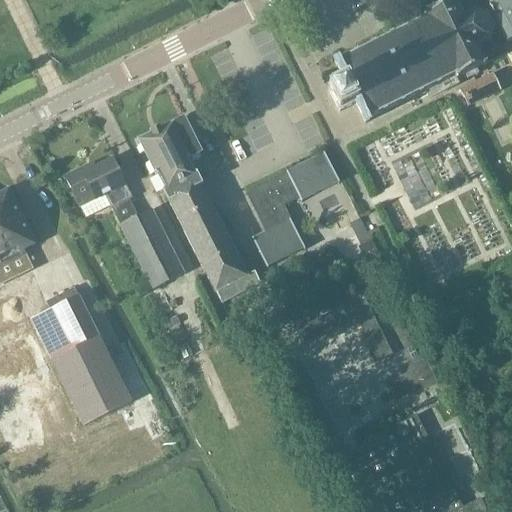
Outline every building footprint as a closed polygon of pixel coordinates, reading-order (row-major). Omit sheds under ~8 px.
[(344,81),(328,89),(339,112),(355,104),(359,113),(365,124),(428,93),(431,101),(457,88),(455,82),(464,77),(467,82),(478,76),(475,72),(505,57),(501,48),(477,0),(464,0),(456,4),(455,2),(445,7),(443,2),(432,8),(434,12),(424,17),(425,18),(335,62),(344,81)] [(511,0),(477,0),(501,48),(511,42),(511,0)] [(459,93),(467,110),(498,95),(490,78),(459,93)] [(157,176),(165,191),(195,175),(188,161),(202,154),(185,118),(137,142),(154,178),(157,176)] [(253,240),(267,268),(304,249),(282,205),(299,197),(301,202),(338,183),(324,155),(288,173),(289,175),(247,196),(265,233),(253,240)] [(85,167),(65,177),(78,206),(85,220),(111,208),(112,210),(132,200),(126,188),(128,187),(114,159),(87,172),(85,167)] [(229,238),(237,234),(228,215),(220,219),(197,174),(195,175),(165,191),(164,192),(215,295),(217,294),(222,304),(261,285),(255,273),(248,276),(229,238)] [(22,250),(37,243),(10,189),(0,194),(0,264),(24,253),(22,250)] [(152,291),(185,275),(153,211),(138,218),(120,227),(152,291)] [(368,266),(381,259),(372,242),(358,248),(368,266)] [(52,310),(32,320),(53,359),(100,335),(76,289),(49,303),(52,310)] [(425,299),(437,323),(450,317),(441,299),(438,293),(425,299)] [(349,324),(358,319),(371,313),(364,297),(341,309),(348,323),(349,324)] [(371,313),(358,319),(378,361),(393,355),(371,313)] [(100,335),(53,359),(87,426),(135,402),(100,335)] [(344,463),(369,511),(487,511),(481,500),(463,509),(416,416),(359,444),(364,453),(344,463)] [(80,423),(64,430),(69,443),(85,436),(80,423)]
